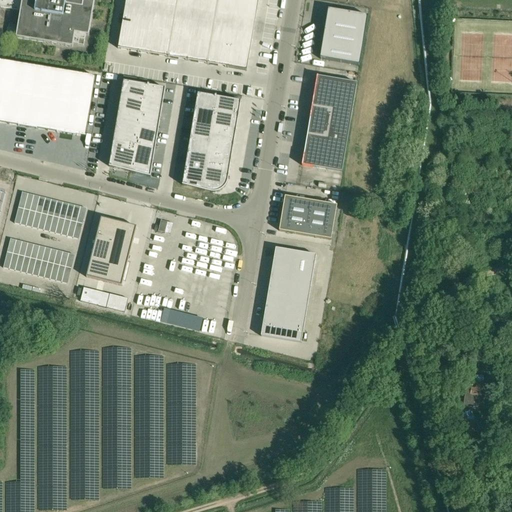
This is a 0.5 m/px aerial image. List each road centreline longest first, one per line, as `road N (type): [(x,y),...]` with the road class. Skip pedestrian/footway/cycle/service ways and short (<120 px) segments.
road 1 (track): [(191,511),(286,483),(314,466),(434,303),(511,267)]
road 2 (unclassified): [(255,223),(0,161)]
road 3 (unclassified): [(255,223),(294,0)]
